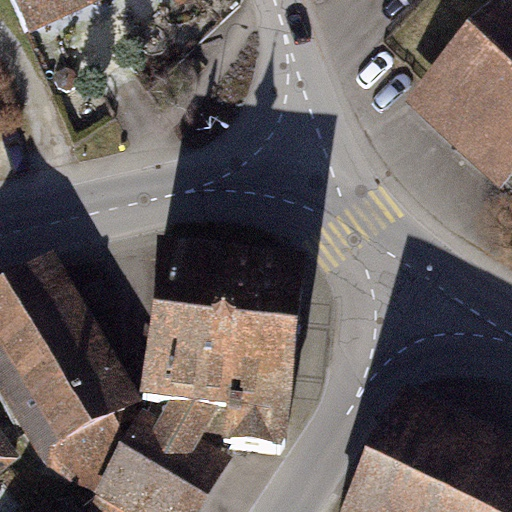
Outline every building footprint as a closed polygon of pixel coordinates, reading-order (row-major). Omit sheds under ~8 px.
[(31,0),(55,52),(169,0),(31,0)] [(511,6),(415,115),(511,201),(511,6)] [(324,278),(170,264),(158,417),(70,271),(0,308),(0,374),(69,493),(120,477),(102,508),(108,511),(221,511),(248,465),(310,464),(324,278)] [(511,511),(511,444),(425,402),(371,511),(511,511)] [(0,488),(29,469),(0,425),(0,488)]
